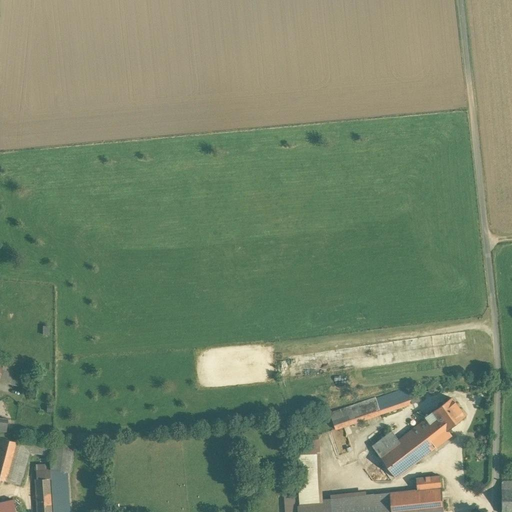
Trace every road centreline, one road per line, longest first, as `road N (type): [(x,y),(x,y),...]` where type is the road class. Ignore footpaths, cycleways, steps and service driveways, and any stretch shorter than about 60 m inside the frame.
road 1 (track): [(461,0),(497,326)]
road 2 (residential): [(497,511),(497,326)]
